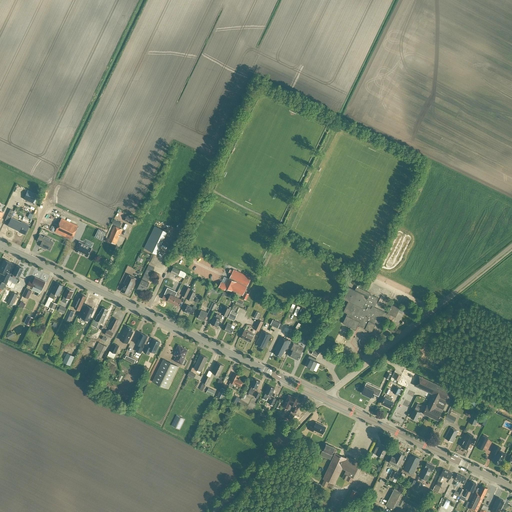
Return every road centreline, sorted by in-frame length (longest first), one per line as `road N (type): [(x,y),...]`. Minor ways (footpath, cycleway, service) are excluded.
road 1 (primary): [(324,398),(0,244)]
road 2 (unclassified): [(324,398),(511,246)]
road 3 (primary): [(511,486),(324,398)]
road 4 (unclassified): [(214,511),(324,398)]
